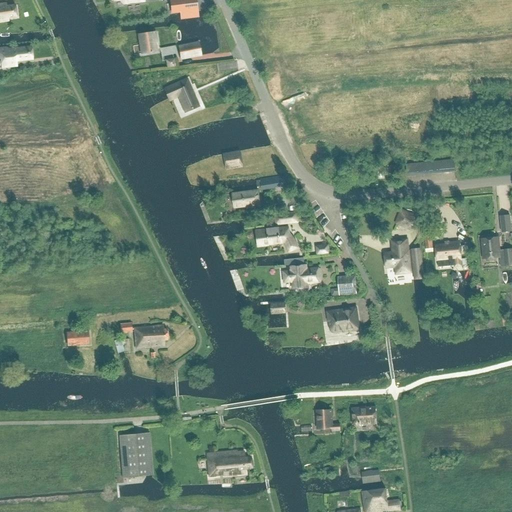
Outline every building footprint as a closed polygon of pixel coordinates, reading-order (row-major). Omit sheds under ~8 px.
[(206,11),(203,0),(184,0),(188,12),(206,11)] [(6,3),(0,4),(0,21),(8,20),(8,17),(16,16),(14,5),(6,6),(6,3)] [(136,14),(136,6),(123,6),(123,15),(136,14)] [(138,34),(141,53),(156,51),(154,43),(156,43),(154,31),(138,34)] [(198,42),(178,46),(180,59),(201,55),(198,42)] [(32,58),(30,46),(9,49),(6,47),(0,47),(0,57),(0,58),(1,67),(16,66),(16,61),(32,58)] [(171,60),(163,62),(164,69),(172,68),(171,60)] [(185,112),(198,106),(186,79),(164,88),(169,100),(178,96),(185,112)] [(240,155),(224,158),(226,169),(242,166),(240,155)] [(261,190),(274,188),(288,186),(287,174),(273,177),(272,176),(260,178),(261,190)] [(257,190),(232,193),(234,207),(246,205),(247,207),(259,205),(257,190)] [(415,216),(401,210),(396,224),(410,229),(415,216)] [(511,232),(509,215),(500,216),(502,232),(511,232)] [(269,245),(269,244),(284,242),(288,251),(298,247),(294,239),(289,233),(289,227),(267,229),(267,230),(256,231),(257,246),(269,245)] [(424,233),(425,249),(433,248),(431,233),(424,233)] [(484,259),(499,257),(505,257),(506,267),(511,266),(511,249),(499,250),(498,237),(482,239),(484,259)] [(408,238),(391,240),(395,275),(412,273),(408,238)] [(454,266),(464,265),(463,258),(461,258),(459,242),(449,243),(448,241),(445,242),(445,244),(436,245),(437,259),(448,258),(448,259),(454,258),(454,266)] [(329,244),(315,246),(316,256),(330,254),(329,244)] [(419,249),(413,250),(415,275),(421,274),(419,249)] [(284,259),(285,264),(285,266),(305,264),(304,257),(300,258),(284,259)] [(291,266),(292,276),(287,277),(288,292),(293,291),(293,288),(307,287),(306,282),(319,281),(318,268),(305,269),(305,265),(291,266)] [(348,295),(348,294),(355,293),(354,279),(346,280),(339,281),(339,289),(331,290),(332,296),(340,295),(348,295)] [(327,311),(330,328),(331,329),(332,331),(334,331),(339,330),(338,329),(358,326),(355,307),(340,309),(340,310),(335,311),(335,310),(327,311)] [(131,322),(119,323),(120,332),(132,331),(131,322)] [(169,346),(167,323),(137,324),(138,348),(169,346)] [(89,344),(87,325),(76,326),(77,331),(66,332),(67,346),(89,344)] [(352,424),(376,423),(375,407),(351,408),(352,424)] [(340,430),(340,423),(332,424),(331,409),(316,410),(317,429),(331,428),(331,430),(340,430)] [(149,432),(119,435),(123,477),(152,474),(149,432)] [(251,468),(250,456),(244,457),(244,450),(237,451),(236,450),(206,453),(208,476),(246,473),(246,468),(251,468)] [(379,470),(361,472),(362,478),(363,484),(381,482),(380,476),(379,470)] [(399,499),(387,501),(386,488),(362,491),(364,511),(373,511),(400,508),(399,499)]
